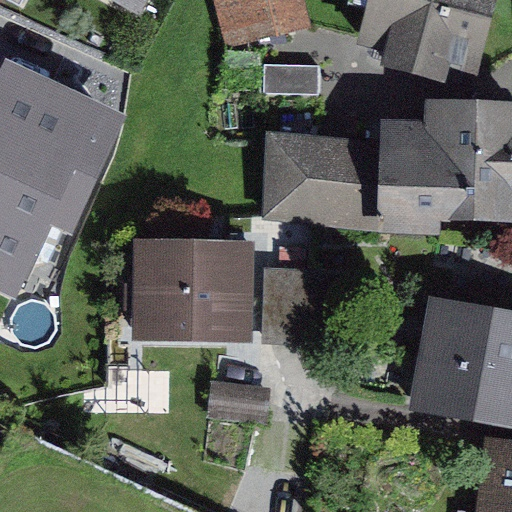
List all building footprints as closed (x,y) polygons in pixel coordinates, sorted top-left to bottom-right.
[(115,0),(141,13),(148,0),(115,0)] [(219,0),(225,35),(306,22),(302,0),(219,0)] [(370,0),(355,51),(472,86),(498,0),(370,0)] [(0,287),(22,298),(54,230),(72,238),(129,120),(7,62),(0,75),(0,287)] [(318,64),(231,67),(231,77),(266,76),(267,111),(320,110),(318,64)] [(511,97),(419,92),(416,136),(259,127),(255,207),(511,220),(511,97)] [(258,240),(134,236),(131,347),(255,351),(258,240)] [(347,269),(276,264),(270,336),(342,341),(347,269)] [(511,319),(424,306),(408,408),(511,424),(511,319)] [(276,370),(181,359),(177,391),(272,402),(276,370)] [(511,511),(511,449),(487,446),(477,511),(511,511)]
